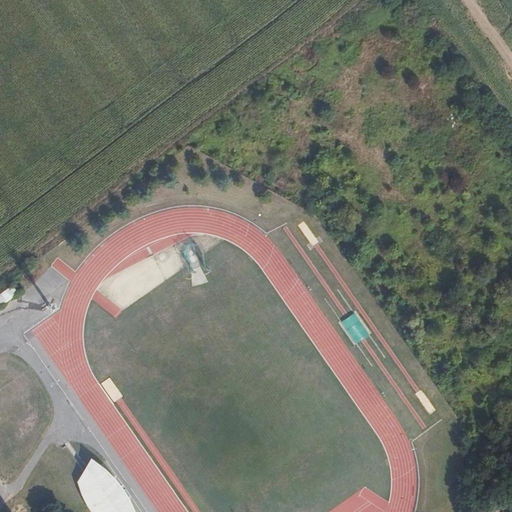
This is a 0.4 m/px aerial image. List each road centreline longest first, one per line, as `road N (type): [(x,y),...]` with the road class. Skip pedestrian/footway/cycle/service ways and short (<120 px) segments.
road 1 (track): [(359,0),(0,276)]
road 2 (track): [(511,312),(475,270),(476,258),(366,143),(274,134),(209,141)]
road 3 (track): [(199,124),(383,0)]
road 4 (track): [(511,348),(453,351),(420,333),(427,302),(467,248)]
road 5 (track): [(366,143),(347,97),(358,46),(388,14),(404,12),(425,26)]
road 6 (track): [(407,0),(511,155)]
